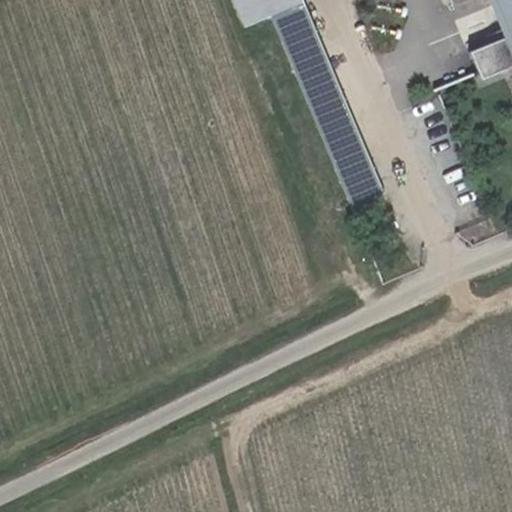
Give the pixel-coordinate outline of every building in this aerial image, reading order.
[(273,0),(253,8),(265,36),(295,24),(285,0),(273,0)] [(511,0),(477,0),(507,74),(511,71),(511,0)] [(295,24),(265,36),(333,204),(362,192),(295,24)] [(489,192),(445,82),(418,93),(463,203),(489,192)] [(326,201),(316,205),(318,210),(328,206),(326,201)]
